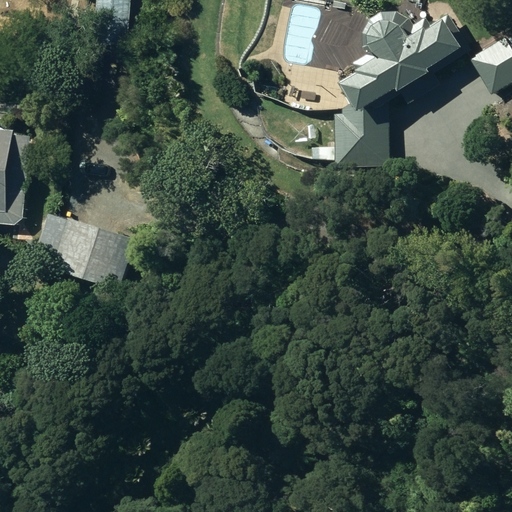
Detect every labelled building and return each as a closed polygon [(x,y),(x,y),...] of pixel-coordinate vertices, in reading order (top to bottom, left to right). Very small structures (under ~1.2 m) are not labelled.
[(72,0),(71,5),(83,9),(85,0),(72,0)] [(103,0),(101,36),(134,38),(136,0),(103,0)] [(342,112),(346,166),(397,163),(394,100),(409,90),(417,102),(449,82),(441,69),(477,45),(457,11),(438,23),(433,17),(422,24),(416,16),(404,9),(389,10),(377,19),(371,32),(370,46),(374,53),(360,61),(365,69),(348,80),(360,101),(351,105),(351,111),(342,112)] [(511,37),(478,56),(500,93),(511,86),(511,37)] [(0,221),(26,224),(33,216),(39,134),(25,133),(25,128),(3,126),(3,114),(0,113),(0,221)] [(48,120),(35,122),(36,133),(49,132),(48,120)] [(187,128),(141,127),(140,164),(187,165),(187,128)] [(344,145),(320,146),(320,157),(343,157),(344,145)] [(112,176),(82,173),(80,193),(110,196),(112,176)] [(390,176),(371,175),(370,189),(389,190),(390,176)] [(336,203),(339,190),(329,188),(326,200),(336,203)] [(63,266),(130,288),(146,236),(58,210),(45,251),(66,257),(63,266)] [(137,294),(147,299),(152,288),(142,283),(137,294)] [(103,300),(118,303),(120,288),(105,286),(103,300)]
